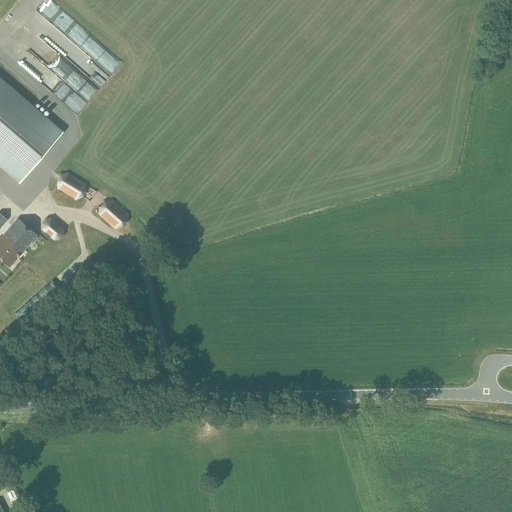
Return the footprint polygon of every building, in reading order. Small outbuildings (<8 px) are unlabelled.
[(35,14),(44,22),(53,11),(45,3),(35,14)] [(0,164),(20,182),(63,132),(48,119),(47,120),(0,79),(0,164)] [(84,89),(75,99),(84,107),(93,97),(84,89)] [(61,175),(60,176),(57,181),(58,189),(75,199),(76,200),(83,197),(86,191),(85,183),(84,183),(69,173),(68,173),(67,173),(61,175)] [(105,202),(100,207),(99,214),(100,215),(114,228),(116,229),(123,226),(127,221),(128,214),(127,214),(113,201),(112,201),(105,201),(105,202)] [(0,258),(9,267),(32,241),(33,242),(37,238),(35,237),(36,235),(17,219),(0,238),(0,258)] [(50,219),(46,220),(42,223),(42,228),(54,239),(59,238),(62,234),(62,230),(50,219)]
